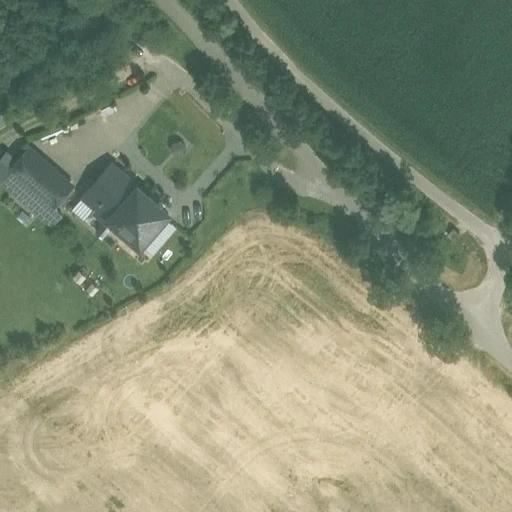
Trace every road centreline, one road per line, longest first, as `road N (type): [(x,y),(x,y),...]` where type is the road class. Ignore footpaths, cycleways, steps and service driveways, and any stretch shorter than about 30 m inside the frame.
road 1 (unclassified): [(464,320),(495,284),(495,242),(363,138),(280,60),(232,0)]
road 2 (unclassified): [(464,320),(328,183),(166,0)]
